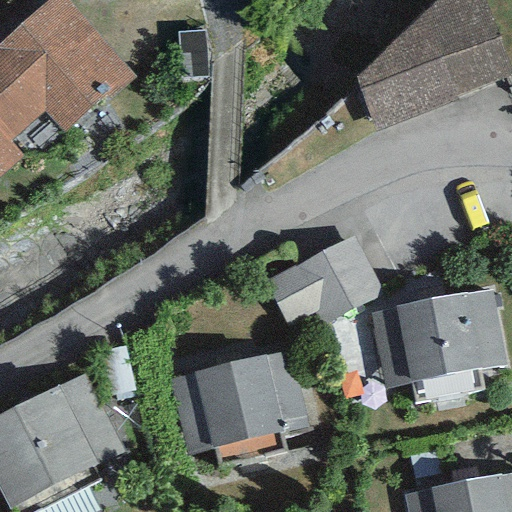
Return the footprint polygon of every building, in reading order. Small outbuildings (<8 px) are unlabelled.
[(49,0),(0,43),(0,175),(21,157),(9,142),(45,111),(65,131),(137,79),(65,0),(49,0)] [(465,0),(385,64),(402,126),(511,91),(511,30),(501,0),(465,0)] [(351,236),(265,283),(288,326),(314,312),(322,326),(382,293),(351,236)] [(491,290),(370,313),(384,387),(505,364),(491,290)] [(279,354),(169,379),(186,456),(285,433),(282,420),(303,415),(288,352),(279,354)] [(83,372),(0,414),(0,491),(9,510),(123,453),(83,372)] [(511,511),(511,472),(403,494),(406,511),(511,511)]
